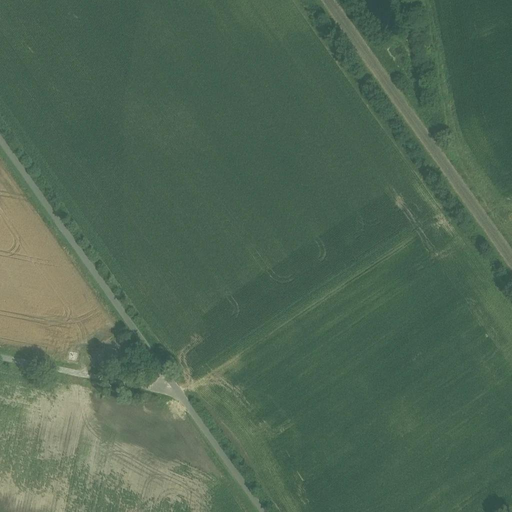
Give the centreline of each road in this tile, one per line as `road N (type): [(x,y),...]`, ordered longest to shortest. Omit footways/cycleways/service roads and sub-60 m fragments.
road 1 (unclassified): [(0,132),(267,511)]
road 2 (track): [(421,0),(455,151),(511,230)]
road 3 (track): [(177,389),(0,356)]
